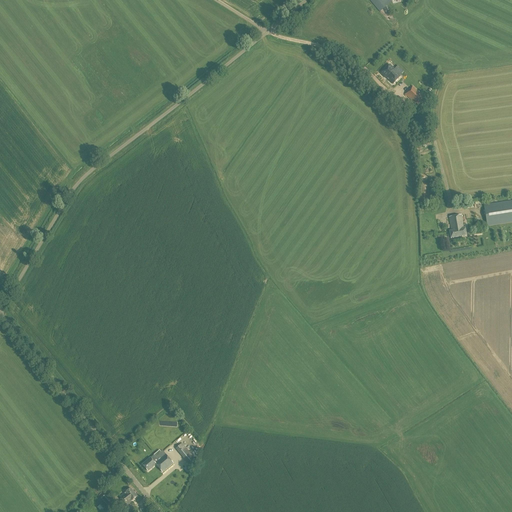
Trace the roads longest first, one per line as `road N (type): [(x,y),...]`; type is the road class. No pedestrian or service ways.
road 1 (unclassified): [(0,309),(86,173),(306,0)]
road 2 (track): [(451,207),(432,131),(362,65),(278,37),(217,0)]
road 3 (unclassified): [(160,511),(0,314)]
